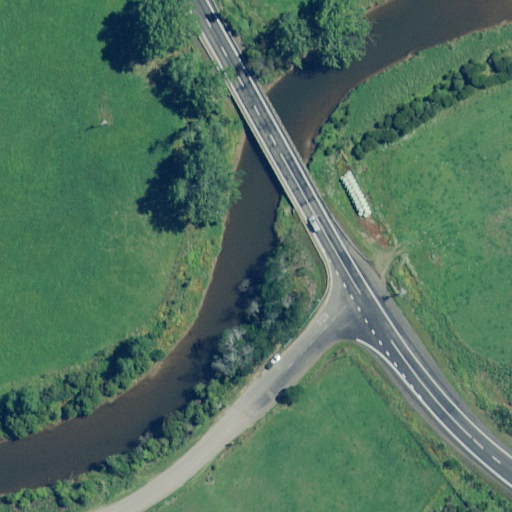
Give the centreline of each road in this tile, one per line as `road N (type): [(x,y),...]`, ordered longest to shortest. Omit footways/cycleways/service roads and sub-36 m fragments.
road 1 (unclassified): [(358,294),(209,451),(122,511)]
road 2 (primary): [(358,294),(429,391),(511,470)]
road 3 (primary): [(308,200),(242,83)]
